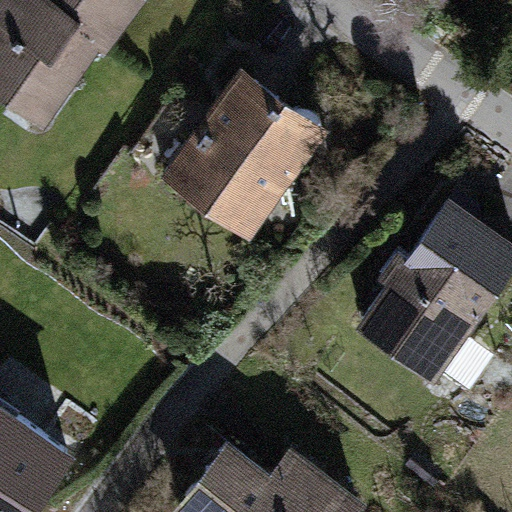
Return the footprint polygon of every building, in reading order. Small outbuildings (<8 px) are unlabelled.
[(120,51),(153,0),(0,0),(0,74),(51,108),(98,37),(120,51)] [(338,117),(258,60),(180,169),(261,226),(338,117)] [(511,278),(511,232),(461,195),(373,313),(445,367),(511,278)] [(0,403),(0,511),(43,511),(81,459),(0,403)] [(378,511),(383,506),(304,442),(287,464),(240,426),(174,508),(178,511),(378,511)]
